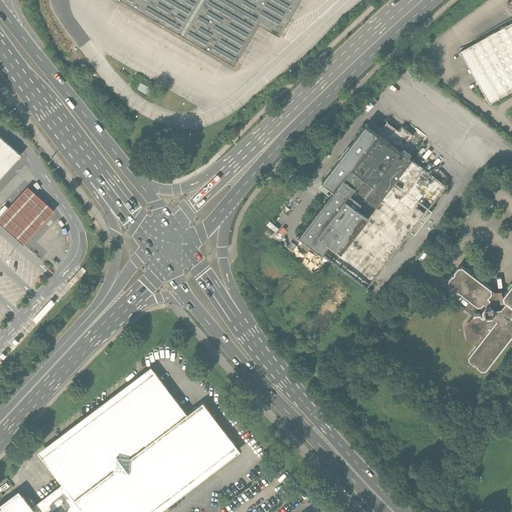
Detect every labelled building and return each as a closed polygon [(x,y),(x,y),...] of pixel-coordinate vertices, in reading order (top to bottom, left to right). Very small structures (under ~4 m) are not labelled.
[(121,0),(235,65),(259,23),(279,35),(299,0),(121,0)] [(511,0),(511,1),(511,22),(460,52),(489,104),(511,91),(511,0)] [(379,134),(366,125),(321,182),(333,191),(298,237),(366,290),(446,187),(401,151),(413,136),(401,127),(398,131),(387,123),(379,134)] [(0,178),(21,155),(0,135),(0,178)] [(11,207),(37,230),(47,220),(56,209),(30,186),(22,195),(11,207)] [(37,230),(11,207),(8,204),(0,213),(0,220),(26,244),(37,230)] [(462,266),(458,267),(453,272),(454,273),(452,274),(447,280),(448,284),(471,301),(464,309),(473,317),(467,325),(468,335),(473,340),(473,342),(476,345),(468,356),(468,359),(474,364),(475,363),(477,364),(476,365),(482,370),(486,369),(486,370),(511,335),(511,315),(511,316),(511,315),(511,283),(503,296),(494,297),(491,294),(492,293),(491,289),(462,266)] [(19,490),(0,504),(0,511),(159,511),(241,450),(204,402),(187,414),(171,393),(153,369),(151,366),(39,452),(40,454),(63,484),(33,507),(21,491),(19,490)]
